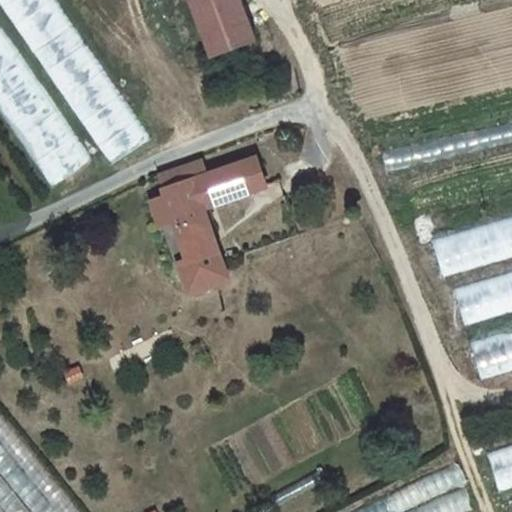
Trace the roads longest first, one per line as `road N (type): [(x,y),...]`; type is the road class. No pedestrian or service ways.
road 1 (track): [(311,104),(357,159),(410,280),(487,511)]
road 2 (residential): [(0,240),(311,104)]
road 3 (track): [(133,0),(153,55),(208,144)]
